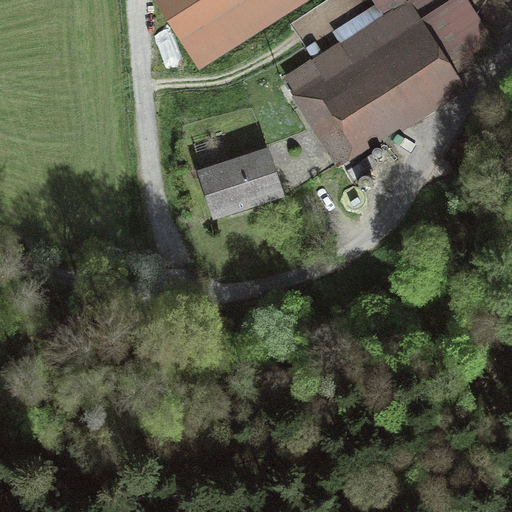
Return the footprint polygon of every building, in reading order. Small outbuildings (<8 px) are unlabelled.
[(161,0),(199,60),(295,0),(161,0)] [(406,5),(289,79),(332,148),(472,61),(468,57),(487,41),(461,0),(454,0),(418,23),(406,5)] [(403,0),(410,10),(425,0),(403,0)] [(511,4),(511,0),(496,0),(509,10),(511,4)] [(217,212),(273,194),(260,155),(204,173),(217,212)]
